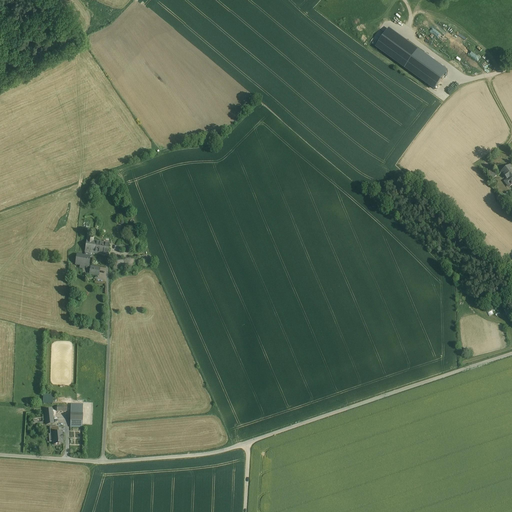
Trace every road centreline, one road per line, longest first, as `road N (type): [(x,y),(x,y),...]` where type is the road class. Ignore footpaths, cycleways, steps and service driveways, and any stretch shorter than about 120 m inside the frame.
road 1 (unclassified): [(248,442),(511,355)]
road 2 (unclassified): [(0,453),(149,459),(248,442)]
